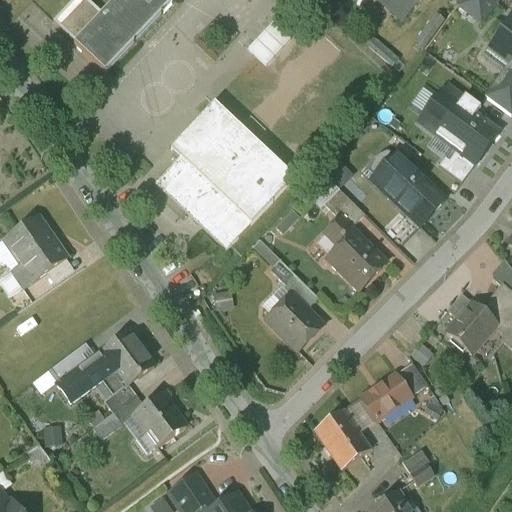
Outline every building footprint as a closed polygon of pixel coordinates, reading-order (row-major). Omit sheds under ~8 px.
[(102,17),(83,0),(76,0),(53,25),(75,46),(102,17)] [(75,46),(73,48),(104,77),(173,3),(169,0),(118,0),(102,17),(75,46)] [(376,0),(401,23),(422,0),(376,0)] [(500,0),(464,0),(461,5),(458,9),(481,26),(500,0)] [(424,55),(446,26),(435,17),(414,48),(424,55)] [(511,28),(508,26),(493,47),(504,55),(501,60),(510,67),(511,68),(511,28)] [(398,63),(374,42),(368,49),(392,70),(398,63)] [(511,117),(511,68),(510,67),(485,100),(492,105),(511,119),(511,117)] [(480,111),(464,99),(463,101),(447,90),(443,95),(441,93),(418,126),(456,155),(475,169),(499,136),(475,118),(480,111)] [(294,183),(214,107),(171,153),(180,162),(156,187),(227,254),(294,183)] [(461,187),(475,169),(456,155),(449,164),(445,161),(438,170),(461,187)] [(444,205),(396,159),(371,184),(420,231),(444,205)] [(352,179),(338,165),(326,176),(340,191),(352,179)] [(363,220),(338,194),(323,209),(338,224),(339,223),(349,234),(363,220)] [(66,264),(37,221),(0,247),(0,265),(14,256),(22,268),(11,275),(23,293),(46,277),(66,264)] [(349,234),(339,223),(338,224),(325,237),(339,251),(327,263),(330,266),(331,270),(334,274),(338,274),(358,295),(379,274),(372,267),(372,256),(349,234)] [(75,277),(66,264),(46,277),(55,291),(75,277)] [(511,274),(504,264),(491,277),(492,283),(501,291),(502,290),(511,298),(511,274)] [(319,304),(297,282),(285,293),(294,301),(295,300),(309,314),(319,304)] [(511,298),(502,290),(501,291),(490,304),(491,305),(488,309),(488,311),(483,317),(497,329),(494,332),(502,339),(503,346),(511,353),(511,298)] [(461,298),(447,315),(457,324),(471,308),(461,298)] [(294,301),(269,326),(298,355),(324,330),(309,314),(295,300),(294,301)] [(457,324),(446,338),(471,359),(494,332),(497,329),(483,317),(472,307),(471,308),(457,324)] [(139,353),(127,338),(129,336),(128,335),(100,356),(114,375),(125,389),(126,391),(128,391),(126,388),(127,387),(137,380),(139,382),(154,371),(140,352),(139,353)] [(64,363),(74,377),(95,361),(85,347),(64,363)] [(103,383),(114,375),(100,356),(99,357),(99,358),(95,361),(74,377),(61,386),(57,389),(70,408),(103,383)] [(51,373),(61,386),(74,377),(64,363),(51,373)] [(395,379),(410,402),(426,390),(411,368),(395,379)] [(114,398),(125,389),(114,375),(103,383),(114,398)] [(395,379),(361,403),(376,425),(410,402),(395,379)] [(114,398),(103,405),(112,417),(136,399),(127,387),(126,388),(128,391),(126,391),(125,389),(114,398)] [(144,410),(132,419),(133,420),(146,437),(150,435),(160,448),(156,451),(157,452),(186,430),(161,397),(144,410)] [(136,399),(112,417),(121,429),(123,427),(133,420),(132,419),(144,410),(136,399)] [(361,403),(352,408),(368,431),(376,425),(361,403)] [(352,408),(342,415),(358,437),(368,431),(352,408)] [(88,422),(94,430),(104,423),(98,415),(88,422)] [(342,415),(315,434),(342,474),(370,455),(358,437),(342,415)] [(121,429),(112,417),(104,423),(94,430),(102,442),(121,429)] [(146,437),(133,420),(123,427),(146,458),(156,451),(160,448),(150,435),(146,437)] [(61,448),(60,432),(44,434),(46,450),(61,448)] [(421,454),(401,467),(409,479),(426,468),(429,466),(421,454)] [(426,468),(409,479),(417,490),(433,479),(426,468)] [(195,479),(169,497),(178,511),(201,511),(212,504),(195,479)] [(407,511),(397,496),(372,511),(407,511)] [(244,511),(235,499),(217,511),(212,504),(201,511),(244,511)]
